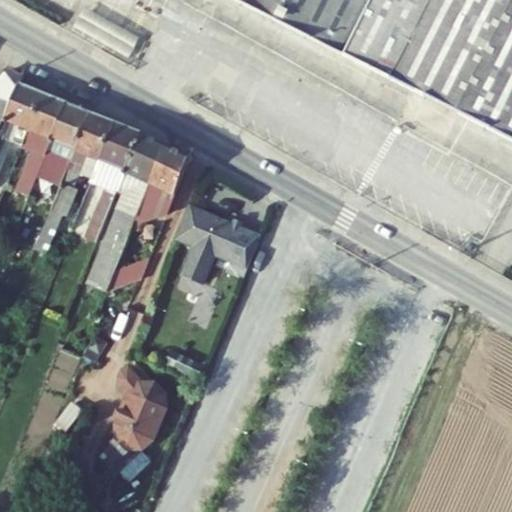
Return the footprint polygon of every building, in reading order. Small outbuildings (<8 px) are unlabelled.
[(511,0),(233,0),(459,112),(511,139),(511,0)] [(0,95),(11,102),(17,86),(21,76),(0,64),(0,95)] [(20,149),(42,96),(17,86),(11,102),(0,129),(0,165),(9,144),(20,149)] [(0,129),(11,102),(0,95),(0,129)] [(47,150),(65,105),(42,96),(20,149),(32,154),(16,194),(28,198),(44,159),(47,150)] [(90,114),(65,105),(47,150),(71,160),(90,114)] [(92,179),(114,124),(90,114),(71,160),(68,168),(63,180),(61,186),(45,226),(56,230),(62,214),(67,216),(77,191),(71,188),(77,173),(92,179)] [(118,194),(142,135),(114,124),(92,179),(90,183),(109,191),(88,243),(97,246),(113,207),(118,194)] [(117,270),(167,148),(142,135),(118,194),(134,200),(128,214),(119,210),(87,285),(107,294),(117,270)] [(191,159),(167,148),(117,270),(134,277),(140,262),(135,259),(144,242),(140,234),(152,208),(169,215),(191,159)] [(71,160),(47,150),(44,159),(68,168),(71,160)] [(61,186),(63,180),(57,177),(54,183),(61,186)] [(134,200),(118,194),(113,207),(119,210),(128,214),(134,200)] [(260,237),(189,208),(176,240),(195,248),(183,276),(204,285),(216,257),(231,263),(227,273),(242,279),(260,237)] [(156,382),(141,382),(130,392),(118,423),(127,434),(140,440),(154,437),(166,408),(167,393),(156,382)]
